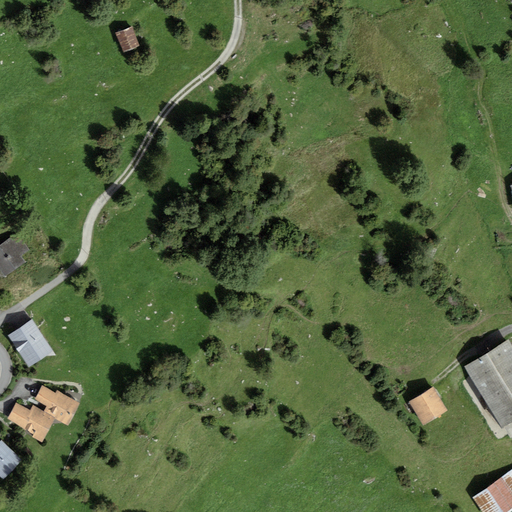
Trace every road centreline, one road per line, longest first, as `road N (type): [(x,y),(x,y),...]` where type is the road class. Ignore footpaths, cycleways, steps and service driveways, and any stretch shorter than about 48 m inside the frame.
road 1 (track): [(0,320),(74,265),(106,194),(172,102),(234,40),(237,0)]
road 2 (track): [(511,217),(475,95),(481,70),(460,18)]
